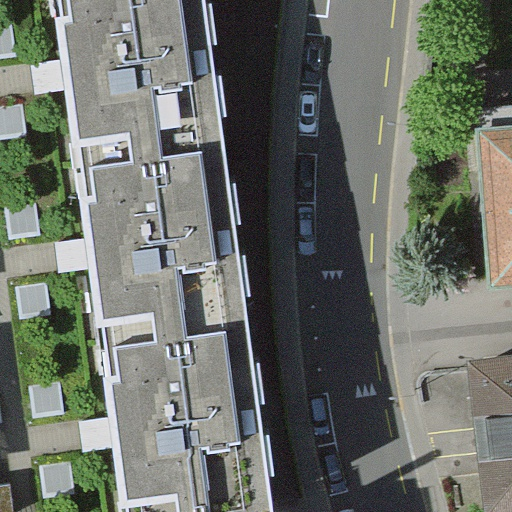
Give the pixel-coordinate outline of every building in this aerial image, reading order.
[(0,0),(0,511),(123,511),(100,346),(74,165),(51,0),(0,0)] [(211,0),(51,0),(74,165),(225,148),(211,0)] [(485,264),(511,262),(511,112),(475,114),(485,264)] [(225,148),(74,165),(100,346),(251,327),(225,148)] [(251,327),(100,346),(123,511),(259,511),(276,509),(251,327)] [(511,346),(468,352),(486,499),(511,495),(511,346)]
